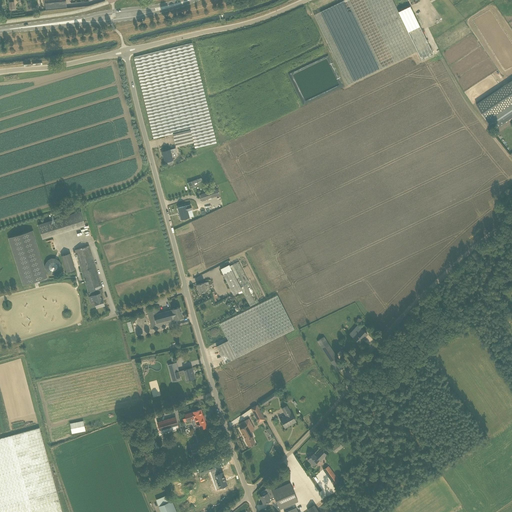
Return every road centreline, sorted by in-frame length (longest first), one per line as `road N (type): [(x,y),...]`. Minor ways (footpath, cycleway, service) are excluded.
road 1 (unclassified): [(250,495),(214,393),(124,52)]
road 2 (unclassified): [(250,495),(381,335)]
road 3 (unclassified): [(124,52),(307,0)]
road 4 (track): [(381,335),(511,217)]
road 5 (primary): [(20,27),(139,17),(186,1)]
road 6 (primary): [(186,1),(20,27)]
road 7 (unclassified): [(0,71),(124,52)]
